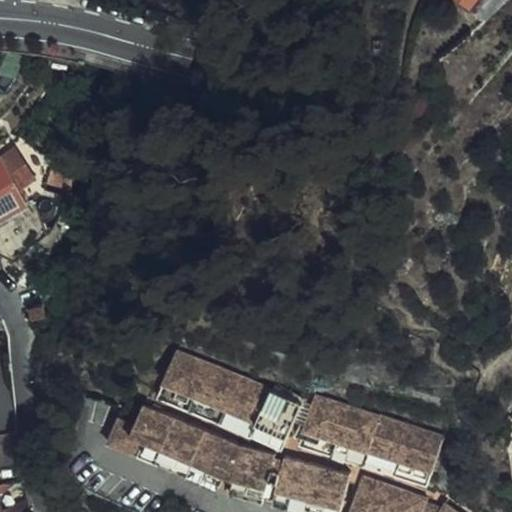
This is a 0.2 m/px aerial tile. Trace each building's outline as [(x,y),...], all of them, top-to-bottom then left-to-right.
[(155,0),(179,9),(182,0),(155,0)] [(18,129),(15,128),(0,141),(0,247),(3,248),(4,251),(17,240),(34,223),(42,215),(50,200),(52,180),(48,178),(36,173),(37,167),(42,149),(43,144),(18,129)] [(41,223),(42,215),(34,223),(17,240),(4,251),(13,261),(32,244),(37,238),(41,223)] [(33,292),(21,294),(23,305),(35,303),(33,292)] [(169,331),(153,366),(165,372),(162,379),(199,394),(200,393),(202,388),(215,393),(214,396),(213,400),(229,408),(232,401),(255,411),(253,417),(273,426),(277,417),(291,384),(193,341),(169,331)] [(301,389),(290,424),(311,430),(313,422),(337,429),(335,437),(375,448),(377,441),(390,445),(388,452),(406,458),(408,450),(422,455),(423,455),(434,417),(412,411),(360,396),(326,386),(304,380),(301,389)] [(207,474),(214,460),(219,449),(227,428),(201,415),(136,386),(126,409),(109,402),(98,426),(159,453),(207,474)] [(228,452),(224,464),(220,479),(253,488),(257,473),(262,455),(265,444),(266,438),(232,430),(228,452)] [(274,446),(271,456),(266,476),(262,491),(326,507),(327,507),(331,492),(340,458),(323,454),(276,442),(274,446)] [(265,444),(262,455),(271,456),(274,446),(265,444)] [(219,449),(214,460),(224,464),(228,452),(219,449)] [(406,511),(412,496),(416,486),(416,483),(353,461),(341,497),(336,510),(341,511),(406,511)] [(23,496),(14,470),(0,478),(0,504),(4,511),(24,498),(23,496)] [(431,492),(416,486),(412,496),(426,501),(431,492)] [(469,511),(432,491),(431,492),(426,501),(419,511),(469,511)] [(37,511),(24,498),(4,511),(37,511)]
